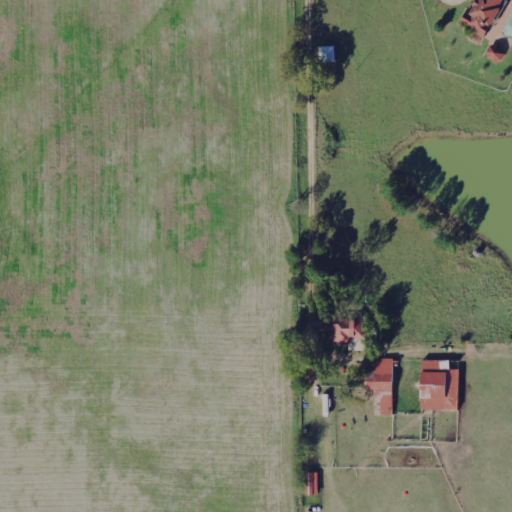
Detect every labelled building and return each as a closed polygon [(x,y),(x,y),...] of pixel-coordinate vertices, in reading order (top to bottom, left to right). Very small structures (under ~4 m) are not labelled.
[(511,0),(481,0),(467,29),(491,41),(507,9),(511,11),(511,0)] [(322,47),(324,63),(340,61),(338,45),(322,47)] [(507,60),(506,48),(492,48),(492,61),(507,60)] [(356,343),(356,339),(370,339),(369,322),(338,323),(338,343),(356,343)] [(378,359),(378,381),(371,382),(371,390),(377,390),(378,416),(398,416),(397,359),(378,359)] [(455,361),(427,360),(426,410),(463,411),(464,370),(454,369),(455,361)] [(321,472),(309,473),(310,495),(322,495),(321,472)]
